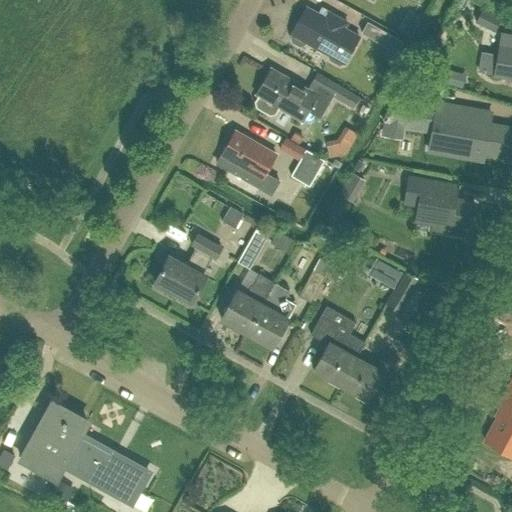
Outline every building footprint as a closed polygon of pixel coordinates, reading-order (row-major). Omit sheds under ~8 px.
[(321,17),(305,8),(293,30),(294,30),(292,34),(290,38),(291,42),(299,47),(304,45),(306,41),(308,39),(309,39),(317,43),(315,47),(328,54),(327,55),(329,60),(339,66),(343,64),(359,38),(343,29),(346,23),(325,10),(321,17)] [(493,33),(499,19),(479,10),(473,23),(493,33)] [(396,53),(402,42),(367,22),(360,33),(396,53)] [(410,38),(414,30),(405,25),(401,32),(410,38)] [(511,35),(501,33),(494,75),(511,78),(511,35)] [(271,68),(256,94),(259,96),(255,102),(256,107),(269,114),(274,113),(278,107),(301,121),(307,112),(319,119),(332,97),(352,108),(359,97),(316,72),(306,89),(271,68)] [(465,76),(444,70),(441,82),(461,89),(465,76)] [(397,100),(385,121),(403,124),(407,102),(397,100)] [(431,136),(428,150),(453,155),(482,160),(484,153),(508,158),(511,136),(511,127),(483,123),(483,122),(482,122),(484,110),(436,102),(430,136),(431,136)] [(329,158),(345,154),(358,134),(348,128),(339,142),(326,145),(329,158)] [(271,195),(279,181),(265,173),(275,154),(235,131),(216,163),(271,195)] [(299,161),(306,149),(285,137),(279,149),(299,161)] [(324,160),(306,149),(299,161),(291,175),(310,185),(324,160)] [(351,174),(339,195),(346,199),(359,178),(351,174)] [(463,230),(468,231),(473,201),(456,198),(459,184),(408,176),(403,203),(417,205),(414,221),(433,224),(431,230),(462,236),(463,230)] [(229,207),(221,222),(234,228),(241,214),(229,207)] [(249,269),(266,238),(254,231),(237,262),(249,269)] [(276,233),(270,243),(287,252),(293,242),(276,233)] [(211,256),(215,258),(221,247),(197,234),(191,245),(195,247),(185,266),(168,256),(154,281),(191,302),(205,277),(201,275),(211,256)] [(329,273),(336,260),(326,255),(319,268),(329,273)] [(392,268),(383,284),(392,289),(401,273),(392,268)] [(309,302),(324,276),(312,269),(298,296),(309,302)] [(415,288),(423,292),(428,283),(420,279),(420,280),(405,272),(386,304),(401,313),(415,288)] [(246,332),(274,282),(259,274),(246,296),(236,290),(220,318),(246,332)] [(289,291),(274,282),(246,332),(272,347),(287,319),(295,305),(285,299),(289,291)] [(340,385),(355,358),(336,347),(344,332),(349,334),(355,323),(326,306),(310,334),(323,341),(328,344),(313,370),(340,385)] [(355,358),(340,385),(367,400),(382,374),(387,376),(396,360),(383,353),(375,368),(355,358)] [(511,378),(499,402),(504,405),(497,417),(499,418),(486,443),(511,456),(511,378)] [(63,465),(80,434),(87,421),(52,402),(20,459),(55,478),(63,465)] [(80,434),(63,465),(131,503),(148,472),(80,434)] [(16,455),(3,448),(0,454),(0,466),(7,470),(16,455)]
